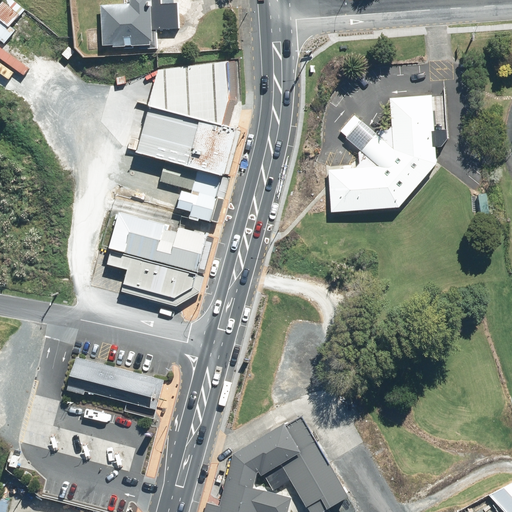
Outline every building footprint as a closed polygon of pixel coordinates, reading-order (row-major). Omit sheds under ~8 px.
[(6,0),(0,7),(0,40),(6,45),(17,32),(12,28),(26,11),(13,0),(6,0)] [(132,0),(132,5),(103,7),(105,47),(115,47),(115,48),(139,47),(139,52),(159,50),(158,31),(181,30),(180,5),(163,6),(162,0),(132,0)] [(152,105),(225,125),(225,124),(231,101),(228,64),(162,70),(152,105)] [(361,120),(346,137),(381,167),(330,171),(334,212),(402,206),(440,161),(439,146),(444,145),(450,138),(450,129),(436,130),(433,95),(391,99),(396,149),(361,120)] [(167,160),(225,175),(237,131),(237,128),(225,125),(152,105),(140,152),(167,159),(167,160)] [(212,223),(225,175),(167,160),(161,183),(194,192),(193,196),(183,193),(179,209),(189,212),(187,218),(200,221),(200,220),(212,223)] [(122,214),(112,248),(112,250),(199,273),(200,271),(209,236),(180,228),(179,234),(165,230),(166,226),(122,214)] [(199,274),(113,251),(109,264),(129,269),(124,289),(171,302),(196,287),(199,274)] [(78,356),(69,388),(86,393),(86,390),(157,409),(165,380),(78,356)] [(282,511),(287,494),(248,485),(252,471),(254,469),(256,473),(257,473),(267,488),(285,477),(305,511),(311,511),(343,493),(295,414),(279,423),(278,421),(226,453),(213,505),(201,502),(198,511),(282,511)] [(511,511),(511,484),(491,497),(506,511),(511,511)]
